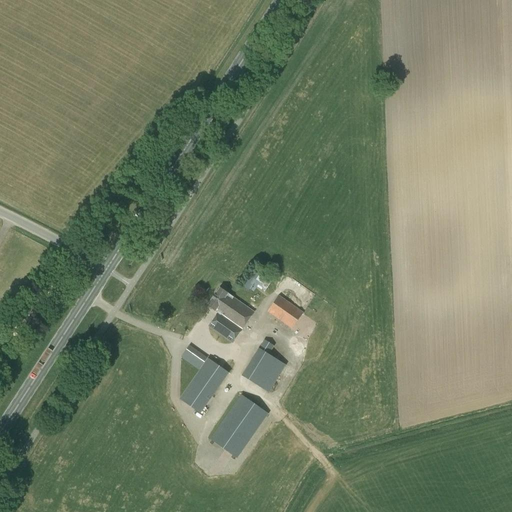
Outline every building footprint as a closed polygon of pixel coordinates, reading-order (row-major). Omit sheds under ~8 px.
[(264,292),(273,278),(262,271),(262,270),(253,265),(241,285),(248,291),(249,289),(254,292),(257,287),(264,292)] [(233,343),(254,313),(220,289),(209,307),(218,314),(209,327),(233,343)] [(292,329),(304,312),(279,295),(267,312),(292,329)] [(268,392),(285,365),(269,355),(274,346),(264,340),(241,376),(268,392)] [(199,370),(207,359),(190,347),(182,358),(199,370)] [(200,414),(228,373),(208,359),(181,400),(200,414)] [(238,458),(268,414),(242,396),(211,440),(238,458)]
